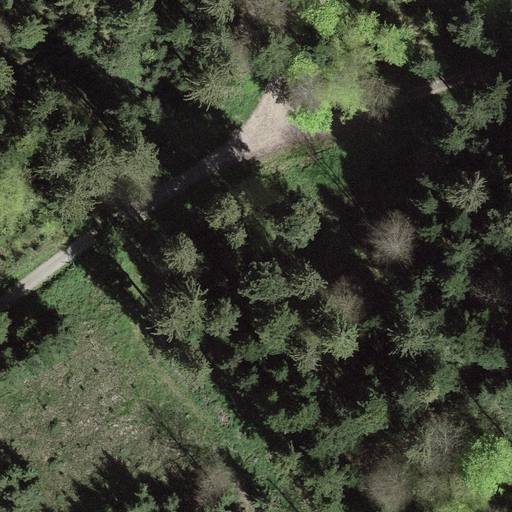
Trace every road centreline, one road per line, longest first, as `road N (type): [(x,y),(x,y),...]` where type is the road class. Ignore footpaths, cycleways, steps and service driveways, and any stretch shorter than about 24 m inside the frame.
road 1 (track): [(0,308),(141,204),(257,146)]
road 2 (track): [(257,146),(449,78),(511,65)]
road 3 (track): [(325,0),(257,146)]
